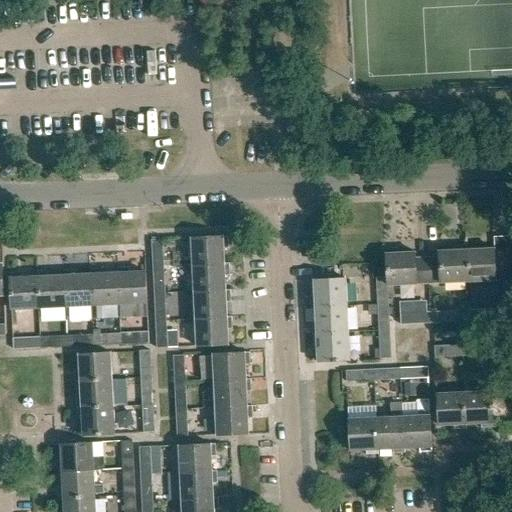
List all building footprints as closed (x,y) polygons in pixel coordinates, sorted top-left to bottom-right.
[(229,237),(193,239),(194,265),(226,264),(225,249),(230,249),(229,237)] [(155,267),(166,267),(164,241),(154,241),(155,267)] [(480,245),(467,246),(467,250),(467,251),(468,251),(470,282),(510,280),(509,255),(495,255),(495,249),(480,250),(480,245)] [(431,284),(470,282),(468,251),(467,251),(467,250),(452,251),(452,247),(441,247),(441,252),(440,252),(440,258),(429,259),(431,284)] [(389,277),(389,286),(431,284),(429,259),(416,259),(416,253),(400,254),(399,249),(388,250),(389,277)] [(226,276),(231,275),(231,263),(226,264),(194,265),(195,293),(227,291),(226,276)] [(156,295),(167,294),(166,267),(155,267),(156,295)] [(119,269),(119,273),(119,274),(120,274),(121,305),(149,304),(147,272),(131,273),(131,268),(119,269)] [(104,269),(92,270),(92,275),(93,275),(95,306),(121,305),(120,274),(119,274),(119,273),(105,274),(104,269)] [(77,271),(65,271),(65,276),(65,277),(66,277),(68,308),(95,306),(93,275),(92,275),(78,276),(77,271)] [(38,273),(38,278),(39,278),(41,309),(68,308),(66,277),(65,277),(65,276),(51,277),(50,272),(38,273)] [(11,279),(13,311),(41,309),(39,278),(38,278),(24,278),(23,273),(11,274),(11,279)] [(389,277),(378,278),(379,306),(390,305),(389,286),(389,277)] [(315,297),(310,297),(311,310),(316,309),(348,307),(347,279),(314,281),(315,297)] [(488,288),(471,289),(472,305),(489,304),(488,288)] [(227,291),(195,293),(197,319),(228,318),(228,303),(232,303),(232,291),(227,291)] [(158,321),(168,320),(167,294),(156,295),(158,321)] [(511,304),(498,306),(498,309),(499,318),(511,317),(511,304)] [(390,305),(379,306),(381,332),(392,331),(390,305)] [(317,324),(311,324),(312,336),(317,336),(349,334),(348,307),(316,309),(317,324)] [(498,309),(471,310),(472,321),(499,320),(499,318),(498,309)] [(471,310),(434,312),(434,323),(472,321),(471,310)] [(434,312),(401,314),(402,325),(434,323),(434,312)] [(229,345),(229,329),(234,329),(233,317),(228,318),(197,319),(198,347),(229,345)] [(159,349),(170,349),(168,320),(158,321),(159,349)] [(392,331),(381,332),(382,359),(393,359),(392,331)] [(150,343),(150,333),(123,334),(124,345),(150,343)] [(124,345),(123,334),(96,335),(97,346),(124,345)] [(318,350),(313,351),(314,362),(351,360),(349,334),(317,336),(318,350)] [(97,346),(96,335),(69,337),(70,347),(97,346)] [(70,347),(69,337),(42,338),(43,349),(70,347)] [(42,338),(14,339),(15,350),(43,349),(42,338)] [(490,344),(464,346),(464,356),(490,354),(490,344)] [(464,346),(437,347),(437,357),(464,356),(464,346)] [(152,352),(141,352),(142,379),(153,379),(152,352)] [(82,372),(76,372),(76,383),(83,383),(83,382),(113,381),(112,354),(81,355),(82,372)] [(247,366),(251,366),(251,354),(214,355),(216,382),(247,380),(247,366)] [(176,384),(187,383),(186,357),(175,357),(176,384)] [(429,367),(402,369),(402,380),(430,378),(429,367)] [(402,369),(375,370),(375,381),(402,380),(402,369)] [(375,370),(347,372),(348,383),(375,381),(375,370)] [(153,379),(142,379),(143,407),(154,406),(153,379)] [(252,380),(247,380),(216,382),(217,409),(249,407),(248,392),(252,392),(252,380)] [(84,399),(77,399),(78,410),(84,410),(85,410),(85,409),(115,408),(113,381),(83,382),(83,383),(84,399)] [(176,384),(177,411),(178,438),(189,438),(187,383),(176,384)] [(467,424),(482,423),(483,428),(495,428),(493,392),(465,393),(467,424)] [(467,429),(467,424),(465,393),(439,394),(441,426),(455,425),(455,430),(467,429)] [(419,416),(404,417),(406,448),(406,449),(421,448),(421,453),(433,453),(432,416),(431,416),(430,400),(418,400),(419,416)] [(407,454),(406,449),(406,448),(404,417),(403,417),(403,403),(391,403),(391,418),(377,418),(379,450),(395,449),(395,455),(407,454)] [(154,406),(143,407),(144,433),(156,432),(154,406)] [(249,407),(217,409),(218,436),(250,435),(249,419),(254,419),(253,407),(249,407)] [(85,409),(85,410),(84,410),(85,425),(79,425),(79,436),(116,434),(115,408),(85,409)] [(377,418),(350,420),(351,452),(368,451),(368,456),(380,455),(379,450),(377,418)] [(134,442),(123,442),(125,470),(136,469),(134,442)] [(93,444),(62,446),(63,461),(57,462),(58,474),(64,473),(95,471),(95,470),(105,470),(104,457),(94,458),(93,444)] [(217,445),(182,447),(183,472),(213,471),(212,456),(218,456),(217,445)] [(142,475),(153,474),(152,448),(140,449),(142,475)] [(136,469),(125,470),(126,496),(137,495),(136,469)] [(213,483),(219,482),(219,470),(213,471),(183,472),(185,500),(214,498),(213,483)] [(66,499),(96,498),(96,495),(105,495),(104,485),(96,485),(95,471),(64,473),(64,474),(64,487),(59,488),(60,500),(65,500),(66,500),(66,499)] [(142,475),(143,502),(155,502),(153,474),(142,475)] [(137,511),(137,495),(126,496),(126,511),(137,511)] [(65,500),(65,511),(97,511),(96,498),(66,499),(66,500),(65,500)] [(176,500),(176,507),(179,507),(179,511),(185,510),(185,511),(215,511),(215,510),(221,510),(220,498),(214,498),(185,500),(176,500)] [(143,511),(155,511),(155,502),(143,502),(143,511)]
